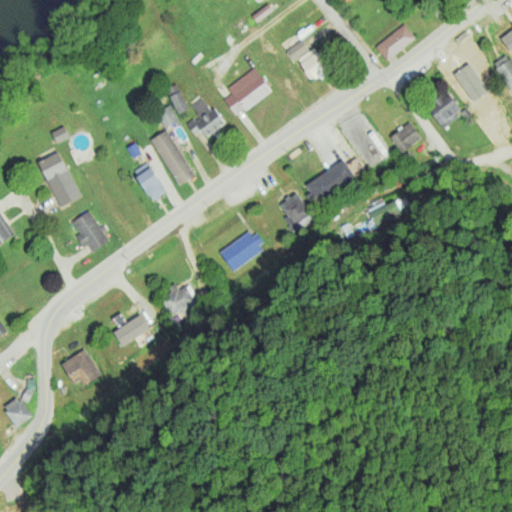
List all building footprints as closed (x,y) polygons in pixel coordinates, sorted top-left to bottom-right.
[(386,60),(376,45),(403,24),(415,37),(386,60)] [(511,58),(503,44),(511,37),(511,58)] [(285,49),(301,38),(309,49),(293,60),(285,49)] [(300,62),(318,51),(328,67),(326,70),(327,71),(315,79),(314,77),(312,79),(310,76),(308,76),(300,62)] [(269,72),(278,66),(272,56),(263,62),(269,72)] [(495,69),(509,58),(511,61),(511,84),(507,87),(495,69)] [(291,68),(303,85),(286,96),(275,80),(291,68)] [(258,74),(272,90),(245,112),(243,110),(236,116),(223,100),(258,74)] [(472,78),(483,75),(485,86),(474,88),(472,78)] [(176,84),(188,109),(178,115),(166,88),(176,84)] [(460,109),(441,127),(423,105),(445,90),(460,109)] [(206,137),(225,122),(214,108),(209,111),(201,98),(190,105),(198,118),(194,121),(192,119),(186,123),(195,135),(201,131),(206,137)] [(178,121),(163,128),(156,111),(171,105),(178,121)] [(511,128),(493,143),(476,120),(496,106),(511,126),(511,128)] [(461,112),(466,108),(470,114),(465,119),(461,112)] [(409,122),(389,137),(400,153),(421,138),(409,122)] [(63,126),(69,137),(56,144),(51,132),(63,126)] [(195,174),(179,185),(151,139),(166,130),(195,174)] [(58,153),(81,196),(59,208),(39,162),(58,153)] [(343,159),(306,185),(311,193),(305,197),(311,207),(357,177),(343,159)] [(149,166),(166,192),(153,201),(135,174),(149,166)] [(295,192),(280,204),(299,229),(317,214),(295,192)] [(109,241),(92,252),(71,220),(89,211),(109,241)] [(0,217),(10,236),(0,243),(0,217)] [(249,231),(262,250),(233,271),(221,253),(249,231)] [(199,303),(187,285),(178,290),(175,284),(168,288),(171,293),(160,299),(170,316),(184,307),(187,311),(199,303)] [(140,315),(127,323),(120,314),(111,319),(117,329),(112,333),(121,346),(137,337),(139,341),(150,333),(146,329),(149,328),(140,315)] [(84,349),(61,365),(79,390),(101,374),(84,349)] [(27,377),(33,377),(33,390),(26,404),(20,398),(26,388),(27,377)] [(20,400),(32,417),(16,428),(5,412),(8,410),(5,406),(15,398),(18,402),(20,400)]
